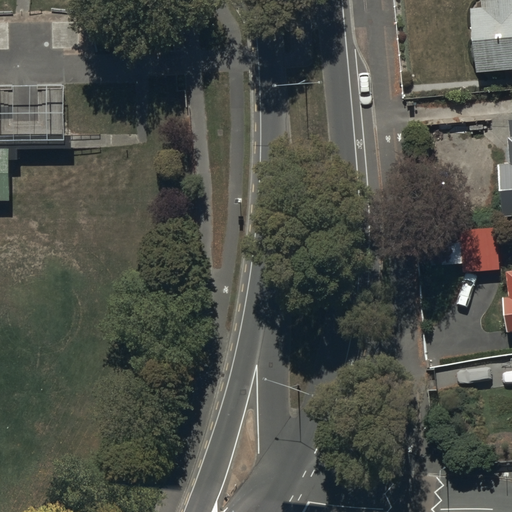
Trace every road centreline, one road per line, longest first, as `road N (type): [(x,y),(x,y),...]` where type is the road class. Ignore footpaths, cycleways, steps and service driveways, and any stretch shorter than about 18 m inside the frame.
road 1 (tertiary): [(331,0),(349,267),(325,381),(277,482)]
road 2 (tertiary): [(270,272),(277,119),(266,0)]
road 3 (tertiary): [(196,511),(270,272)]
road 4 (tertiary): [(277,482),(270,272)]
road 5 (residential): [(470,511),(340,505),(277,482)]
